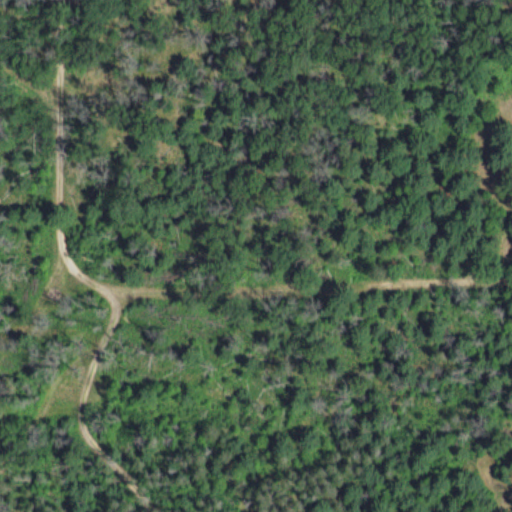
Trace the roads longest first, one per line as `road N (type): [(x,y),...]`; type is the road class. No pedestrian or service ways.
road 1 (residential): [(511,282),(99,288),(50,271),(40,222),(42,0)]
road 2 (residential): [(243,0),(165,49),(94,70),(42,73)]
